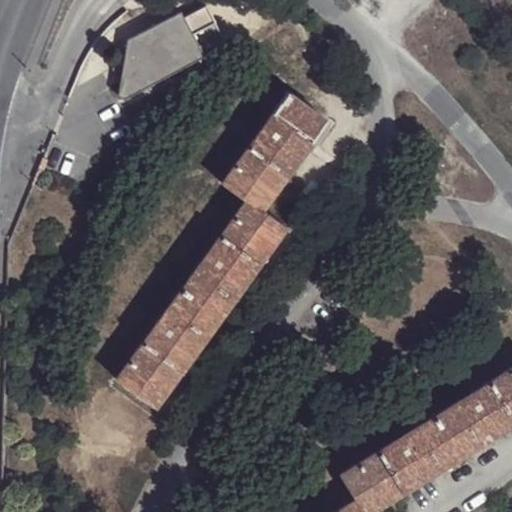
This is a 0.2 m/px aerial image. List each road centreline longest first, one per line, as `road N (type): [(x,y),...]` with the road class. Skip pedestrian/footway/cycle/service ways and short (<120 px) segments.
road 1 (unclassified): [(375,206),(166,473),(148,511)]
road 2 (unclassified): [(511,197),(462,125),(353,24)]
road 3 (unclassified): [(375,206),(381,83),(353,24)]
road 4 (unclassified): [(104,0),(69,44),(50,97),(32,111),(0,101)]
road 5 (unclassified): [(511,226),(375,206)]
